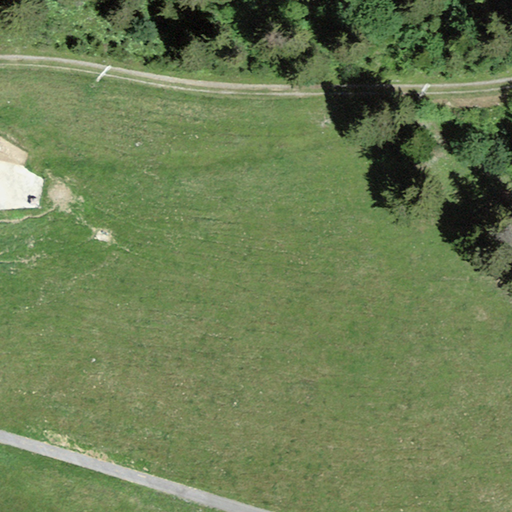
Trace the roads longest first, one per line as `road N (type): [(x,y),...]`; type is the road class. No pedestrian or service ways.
road 1 (track): [(0,64),(289,92),(511,82)]
road 2 (track): [(249,511),(0,435)]
